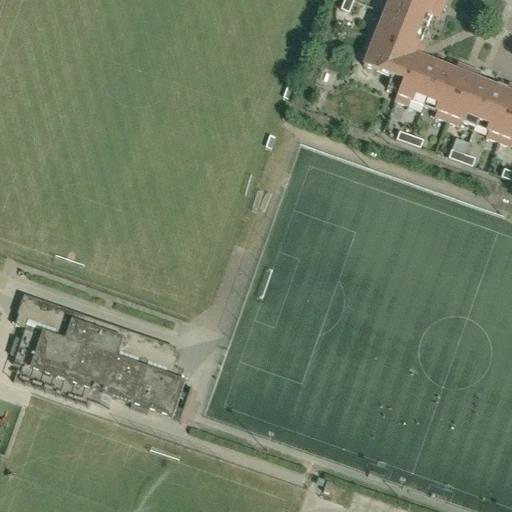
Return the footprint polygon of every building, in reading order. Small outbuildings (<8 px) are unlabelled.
[(344,0),(340,13),(348,16),(352,5),(354,0),(344,0)] [(438,22),(443,11),(414,0),(384,0),(383,2),(389,4),(384,17),(425,34),(431,19),(438,22)] [(414,0),(443,11),(447,0),(414,0)] [(420,48),(425,34),(384,17),(378,31),(372,28),(367,41),(413,59),(415,52),(423,55),(425,50),(420,48)] [(397,97),(413,59),(367,41),(363,53),(368,55),(362,70),(390,81),(386,92),(397,97)] [(427,57),(423,55),(415,52),(413,59),(397,97),(394,105),(407,111),(410,105),(423,111),(440,69),(425,63),(427,57)] [(447,126),(468,72),(457,67),(454,75),(440,69),(423,111),(436,116),(434,121),(447,126)] [(474,131),(491,90),(477,84),(480,76),(468,72),(447,126),(459,131),(461,126),(474,131)] [(498,147),(511,111),(511,88),(508,87),(505,95),(491,90),(474,131),(487,136),(485,142),(498,147)] [(285,89),(281,102),(287,104),(291,90),(285,89)] [(511,111),(498,147),(510,152),(511,146),(511,111)] [(411,140),(398,135),(395,143),(419,152),(422,144),(411,140)] [(268,138),(263,151),(269,153),(273,140),(268,138)] [(450,154),(447,162),(471,171),(474,162),(464,158),(450,154)] [(511,176),(502,173),(500,181),(511,185),(511,176)] [(99,408),(103,397),(171,421),(184,385),(179,383),(182,374),(173,371),(178,357),(173,355),(175,351),(22,299),(16,318),(17,319),(14,328),(24,331),(12,366),(90,393),(86,404),(99,408)] [(367,463),(363,474),(387,483),(391,472),(367,463)] [(331,487),(326,485),(322,494),(328,496),(331,487)] [(429,485),(425,496),(450,504),(453,494),(429,485)]
